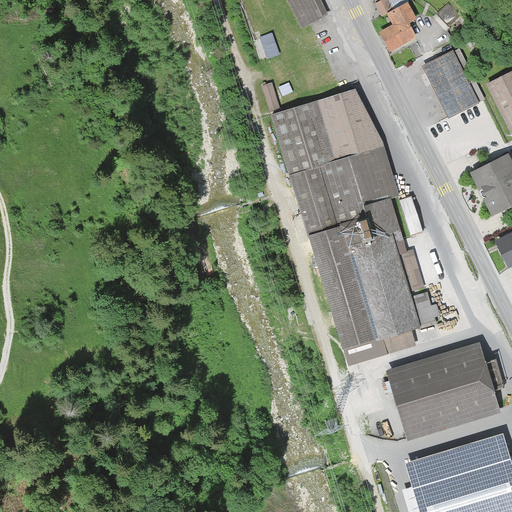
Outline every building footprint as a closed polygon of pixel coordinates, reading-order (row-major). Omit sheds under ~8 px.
[(286,0),(302,29),(330,15),(322,0),(286,0)] [(388,15),(395,25),(381,33),(394,54),(420,37),(412,24),(421,19),(410,1),(388,15)] [(448,3),(440,12),(449,20),(457,11),(448,3)] [(260,36),(268,58),(281,53),(273,31),(260,36)] [(459,50),(424,68),(451,119),(485,101),(459,50)] [(511,73),(488,87),(511,130),(511,73)] [(273,82),(263,85),(267,98),(277,95),(273,82)] [(436,325),(384,144),(361,90),(275,115),(343,351),(387,338),(391,352),(418,344),(414,331),(436,325)] [(473,175),(497,216),(511,207),(511,158),(509,154),(473,175)] [(511,235),(500,242),(511,264),(511,235)] [(484,342),(390,371),(411,440),(505,412),(484,342)] [(441,438),(461,432),(459,427),(439,433),(441,438)] [(511,511),(511,442),(509,432),(409,461),(416,485),(406,488),(412,511),(511,511)]
